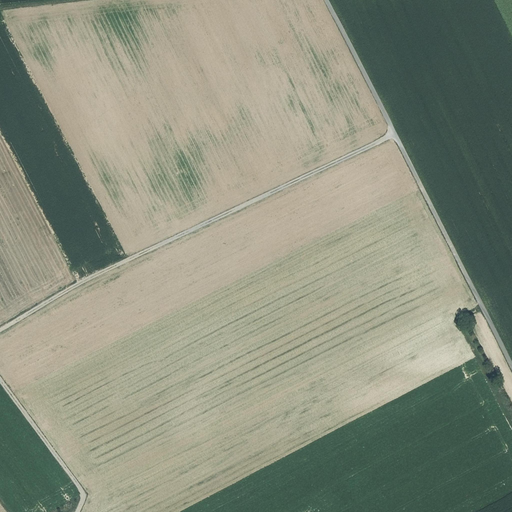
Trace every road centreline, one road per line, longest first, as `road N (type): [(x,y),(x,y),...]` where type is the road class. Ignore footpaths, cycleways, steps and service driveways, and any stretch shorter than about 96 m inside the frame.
road 1 (track): [(327,0),(511,365)]
road 2 (track): [(83,281),(394,133)]
road 3 (track): [(0,378),(84,493),(77,511)]
